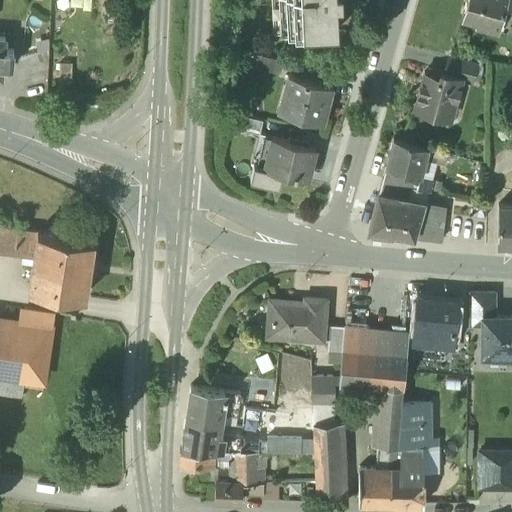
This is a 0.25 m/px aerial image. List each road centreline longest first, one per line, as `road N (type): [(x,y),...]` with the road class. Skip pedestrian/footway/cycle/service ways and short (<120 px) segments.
road 1 (residential): [(398,0),(337,210),(335,255)]
road 2 (secondary): [(152,505),(158,315)]
road 3 (residential): [(511,267),(335,255)]
road 4 (secondary): [(167,210),(178,46)]
road 5 (secondary): [(178,46),(142,108),(75,155)]
road 6 (residential): [(0,486),(152,505)]
road 7 (secondary): [(158,315),(262,249)]
